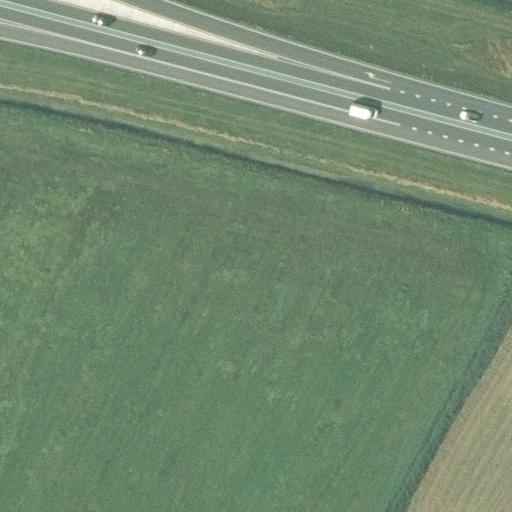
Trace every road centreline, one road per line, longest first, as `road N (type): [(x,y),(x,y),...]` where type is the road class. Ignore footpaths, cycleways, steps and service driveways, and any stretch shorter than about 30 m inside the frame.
road 1 (trunk): [(390,107),(138,0)]
road 2 (trunk): [(390,107),(127,37)]
road 3 (trunk): [(127,37),(0,4)]
road 4 (trunk): [(0,27),(127,37)]
road 5 (trunk): [(511,138),(390,107)]
